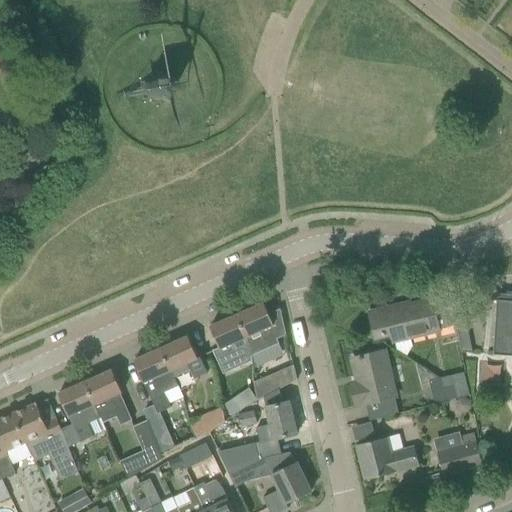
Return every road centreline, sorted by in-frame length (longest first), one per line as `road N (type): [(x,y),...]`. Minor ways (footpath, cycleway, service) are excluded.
road 1 (tertiary): [(0,377),(144,307),(290,250)]
road 2 (residential): [(348,511),(290,250)]
road 3 (tertiary): [(290,250),(365,241),(467,245),(511,227)]
road 4 (residential): [(414,0),(511,75)]
